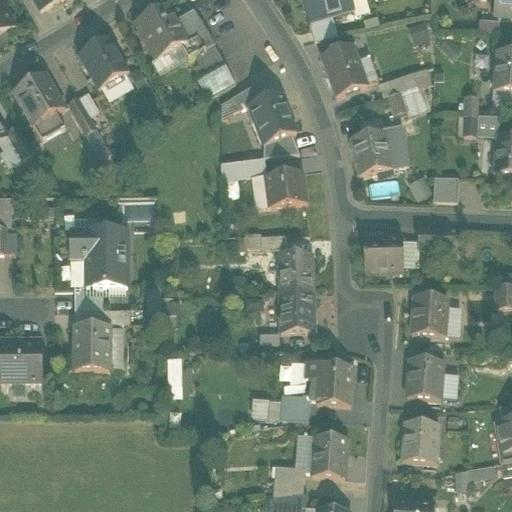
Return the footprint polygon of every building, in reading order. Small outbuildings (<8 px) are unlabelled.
[(32,0),(41,15),(67,0),(32,0)] [(301,0),(309,26),(331,19),(353,12),(350,3),(349,0),(301,0)] [(511,0),(495,0),(494,19),(511,20),(511,0)] [(0,39),(15,30),(0,4),(0,39)] [(180,51),(187,64),(191,62),(213,49),(195,18),(177,27),(166,8),(135,26),(157,64),(180,51)] [(434,20),(434,38),(456,38),(456,9),(433,9),(434,20)] [(331,19),(309,26),(315,47),(337,41),(331,19)] [(79,60),(99,94),(128,77),(108,42),(79,60)] [(193,78),(201,92),(228,76),(213,49),(191,62),(199,75),(193,78)] [(321,61),(336,103),(367,91),(352,49),(321,61)] [(493,95),(511,97),(511,58),(497,57),(493,95)] [(234,87),(228,76),(201,92),(207,103),(234,87)] [(14,96),(34,131),(57,118),(64,114),(44,79),(14,96)] [(380,90),(384,103),(388,102),(400,98),(416,92),(412,79),(380,90)] [(252,91),(232,103),(240,115),(249,111),(259,107),(252,91)] [(79,103),(90,122),(99,116),(88,97),(79,103)] [(388,102),(394,121),(406,117),(400,98),(388,102)] [(249,111),(264,150),(292,139),(296,137),(281,99),(259,107),(249,111)] [(465,102),(464,122),(476,122),(477,102),(465,102)] [(491,115),(511,116),(511,103),(493,102),(491,115)] [(67,109),(86,140),(96,134),(78,103),(67,109)] [(222,122),(240,115),(232,103),(221,109),(222,122)] [(340,122),(346,141),(362,136),(356,117),(340,122)] [(65,133),(57,118),(34,131),(42,146),(65,133)] [(476,142),(476,122),(464,122),(464,142),(476,142)] [(498,123),(476,122),(476,142),(497,141),(498,123)] [(7,138),(23,166),(33,160),(16,132),(7,138)] [(401,133),(384,137),(392,175),(409,171),(401,133)] [(111,159),(96,134),(86,140),(101,165),(111,159)] [(360,182),(392,175),(384,137),(352,144),(360,182)] [(264,164),(299,160),(292,139),(264,150),(264,164)] [(493,179),(511,181),(511,142),(497,141),(493,179)] [(222,187),(266,182),(264,164),(221,168),(222,187)] [(301,177),(266,182),(270,213),(306,209),(301,177)] [(426,182),(410,187),(416,205),(432,200),(426,182)] [(433,207),(457,208),(458,184),(434,183),(433,207)] [(419,254),(449,255),(450,235),(420,234),(419,254)] [(71,236),(71,264),(87,264),(87,292),(103,292),(127,292),(127,236),(71,236)] [(240,240),(240,259),(282,258),(282,240),(240,240)] [(364,244),(364,277),(403,277),(403,244),(364,244)] [(279,260),(280,299),(312,298),(311,259),(279,260)] [(75,292),(87,292),(87,264),(71,264),(71,292),(75,292)] [(75,292),(75,303),(103,303),(103,292),(87,292),(75,292)] [(313,337),(312,298),(280,299),(281,338),(313,337)] [(494,325),(511,324),(511,299),(494,299),(494,325)] [(411,340),(445,343),(448,303),(414,301),(411,340)] [(75,303),(75,316),(103,316),(103,303),(75,303)] [(140,316),(103,316),(75,316),(75,333),(110,333),(110,330),(140,330),(140,316)] [(75,375),(109,376),(110,333),(75,333),(75,375)] [(259,348),(259,357),(286,357),(286,344),(259,344),(259,348)] [(1,387),(41,387),(41,346),(1,346),(1,387)] [(183,401),(182,363),(169,363),(170,401),(183,401)] [(407,403),(441,406),(443,367),(410,364),(407,403)] [(304,386),(319,387),(321,370),(306,368),(304,386)] [(318,409),(350,411),(352,372),(321,370),(319,387),(318,409)] [(316,425),(318,425),(318,409),(283,406),(282,423),(316,425)] [(511,410),(499,412),(502,426),(511,424),(511,410)] [(507,458),(509,469),(511,468),(511,424),(502,426),(498,427),(503,458),(507,458)] [(402,467),(436,469),(439,430),(405,427),(402,467)] [(312,481),(345,484),(348,444),(315,441),(312,481)] [(511,468),(501,471),(503,484),(511,482),(511,468)] [(274,503),(282,501),(303,498),(304,473),(276,472),(274,503)] [(307,498),(303,498),(282,501),(280,511),(305,511),(307,498)] [(268,511),(280,511),(282,501),(274,503),(269,503),(268,511)]
